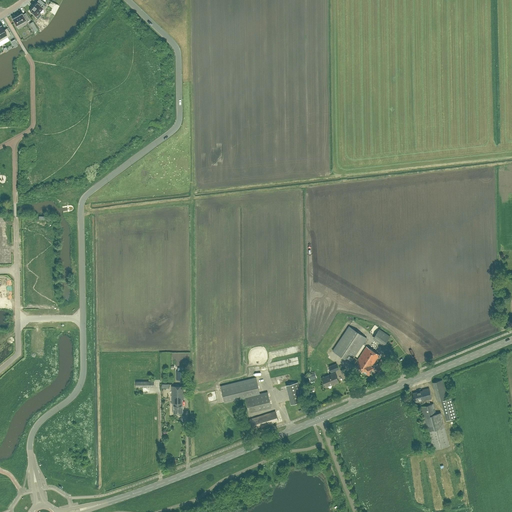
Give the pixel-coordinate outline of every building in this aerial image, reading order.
[(32,8),(30,11),(33,14),(33,15),(38,18),(41,14),(38,13),(42,8),(43,9),(46,5),(40,0),(38,0),(36,3),(34,6),(32,8)] [(22,13),(12,19),(16,25),(24,21),(25,22),(30,20),(26,13),(22,14),(22,13)] [(0,25),(0,36),(2,40),(11,35),(7,28),(4,30),(1,25),(0,26),(0,25)] [(367,338),(349,326),(332,350),(369,375),(373,367),(371,366),(379,355),(366,346),(357,359),(354,357),(367,338)] [(390,336),(379,329),(374,336),(385,343),(390,336)] [(37,349),(37,357),(49,356),(49,349),(46,349),(46,346),(43,346),(43,349),(37,349)] [(266,348),(252,351),(254,361),(265,359),(265,356),(267,356),(266,348)] [(386,363),(381,359),(375,368),(380,372),(386,363)] [(339,370),(336,363),(329,366),(331,372),(339,370)] [(23,370),(18,374),(27,386),(35,380),(28,372),(26,373),(23,370)] [(337,377),(335,372),(322,378),(325,386),(338,381),(336,377),(337,377)] [(17,374),(11,378),(14,382),(12,384),(19,392),(27,386),(18,374),(17,374)] [(260,394),(255,377),(220,386),(224,403),(244,398),(248,413),(271,408),(267,392),(260,394)] [(443,380),(433,382),(438,400),(447,398),(443,380)] [(302,402),(298,382),(286,385),(291,404),(302,402)] [(4,386),(1,390),(2,390),(1,391),(6,396),(3,399),(5,402),(14,393),(6,386),(5,387),(4,386)] [(184,399),(184,386),(172,386),(172,403),(173,403),(173,413),(182,413),(182,399),(184,399)] [(430,388),(414,394),(415,398),(431,392),(430,388)] [(442,400),(447,420),(457,418),(452,398),(442,400)] [(430,413),(436,412),(434,403),(423,407),(430,431),(438,429),(437,426),(432,427),(431,426),(434,425),(430,413)] [(278,421),(275,411),(249,419),(252,428),(261,425),(262,426),(278,421)] [(450,445),(445,430),(443,431),(443,433),(444,436),(441,437),(442,440),(446,439),(448,445),(450,445)]
